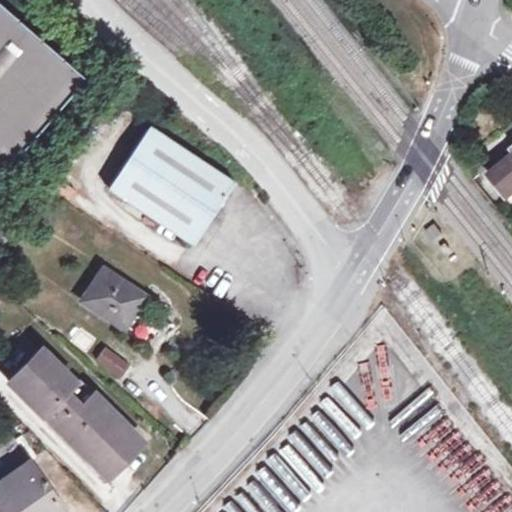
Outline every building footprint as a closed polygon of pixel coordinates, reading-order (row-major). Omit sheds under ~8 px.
[(0,171),(83,76),(0,3),(0,171)] [(108,186),(192,241),(233,179),(148,123),(108,186)] [(481,159),(473,166),(481,175),(489,169),(481,159)] [(511,195),(511,159),(490,177),(508,198),(511,195)] [(0,242),(21,227),(9,210),(0,216),(0,242)] [(124,329),(146,296),(103,269),(83,300),(124,329)] [(121,378),(130,364),(104,346),(96,359),(121,378)] [(41,415),(45,411),(54,419),(51,422),(106,476),(144,441),(93,390),(84,399),(71,386),(75,381),(41,347),(7,381),(41,415)] [(27,429),(14,438),(30,460),(44,450),(27,429)] [(30,460),(14,438),(0,448),(0,505),(4,511),(49,511),(61,504),(30,460)]
